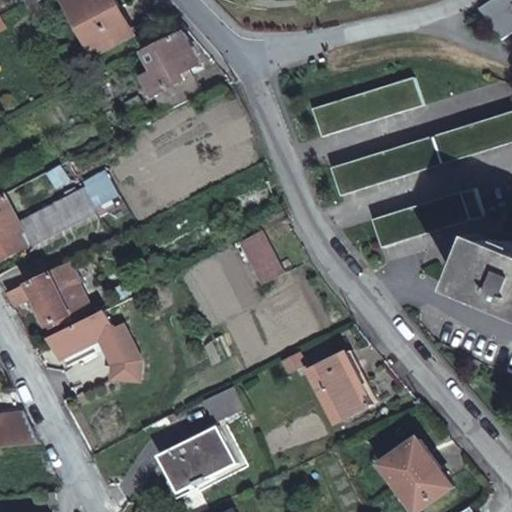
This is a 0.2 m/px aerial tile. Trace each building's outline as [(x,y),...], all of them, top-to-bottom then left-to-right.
[(116,0),(66,0),(86,37),(82,38),(90,53),(93,50),(95,54),(136,33),(126,14),(122,16),(117,7),(120,5),(116,0)] [(511,0),(490,0),(481,6),(502,37),(511,31),(511,0)] [(3,14),(0,15),(0,34),(10,30),(3,14)] [(146,74),(165,110),(202,91),(190,67),(202,61),(185,30),(148,50),(157,68),(146,74)] [(312,108),(321,137),(421,104),(413,75),(312,108)] [(331,166),(340,195),(415,171),(511,140),(511,109),(424,137),(331,166)] [(84,187),(21,219),(34,245),(96,212),(84,187)] [(374,220),(384,248),(484,214),(475,187),(374,220)] [(6,192),(0,195),(0,242),(7,255),(29,245),(18,221),(21,219),(6,192)] [(263,283),(286,271),(265,230),(243,242),(263,283)] [(511,246),(482,234),(459,291),(511,312),(511,246)] [(30,280),(9,291),(15,304),(37,294),(51,322),(73,310),(59,282),(73,275),(67,262),(52,269),(53,273),(31,283),(30,280)] [(125,315),(145,306),(139,292),(119,303),(125,315)] [(94,315),(54,336),(64,356),(117,329),(106,310),(94,315)] [(311,369),(335,421),(373,404),(348,352),(311,369)] [(246,407),(237,385),(207,400),(219,422),(246,407)] [(15,406),(24,405),(16,389),(7,390),(15,406)] [(0,444),(43,441),(28,412),(0,413),(0,444)] [(222,425),(165,454),(184,491),(240,462),(222,425)] [(385,466),(408,511),(423,511),(451,499),(424,445),(385,466)] [(475,511),(467,500),(449,511),(475,511)]
